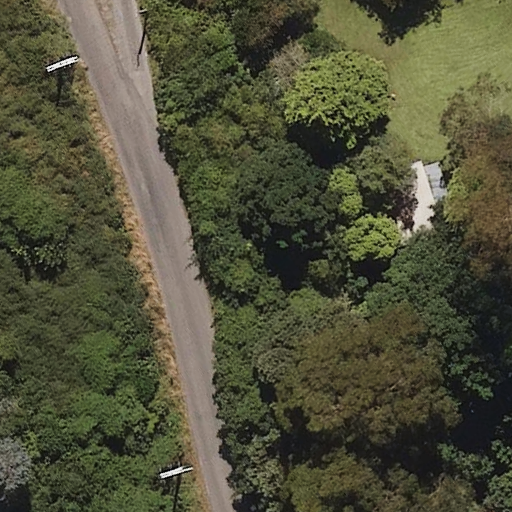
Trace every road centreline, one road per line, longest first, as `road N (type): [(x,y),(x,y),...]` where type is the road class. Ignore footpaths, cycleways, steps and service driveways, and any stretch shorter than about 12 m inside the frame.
road 1 (residential): [(235,511),(204,424),(156,199)]
road 2 (residential): [(156,199),(75,0)]
road 3 (unclassified): [(156,199),(125,0)]
